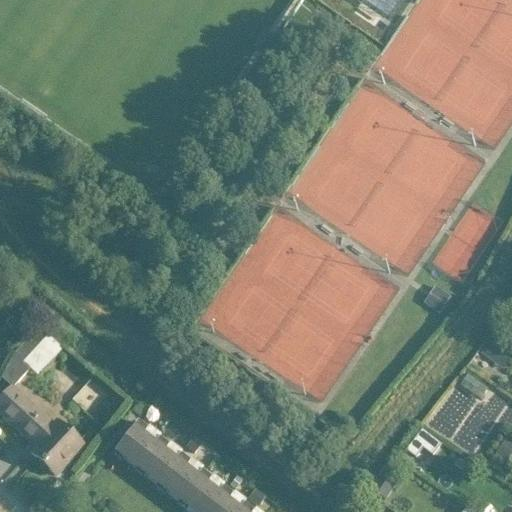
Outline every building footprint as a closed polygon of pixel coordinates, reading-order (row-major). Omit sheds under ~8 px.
[(438,290),(427,306),(439,314),(450,298),(438,290)] [(15,356),(0,373),(0,376),(12,389),(13,390),(31,371),(24,364),(48,339),(39,330),(15,356)] [(511,351),(493,337),(481,354),(504,371),(511,358),(511,351)] [(464,374),(452,380),(463,399),(474,393),(464,374)] [(54,427),(13,390),(12,389),(0,401),(0,415),(25,439),(28,436),(37,444),(29,453),(55,477),(82,448),(57,424),(54,427)] [(189,511),(251,511),(137,423),(113,453),(189,511)] [(423,431),(407,452),(417,459),(424,449),(433,457),(442,445),(423,431)] [(511,441),(508,439),(496,456),(507,463),(511,454),(511,441)] [(185,449),(192,454),(199,446),(192,441),(185,449)] [(236,478),(229,486),(235,491),(241,482),(236,478)] [(393,488),(380,479),(372,490),(385,499),(393,488)]
